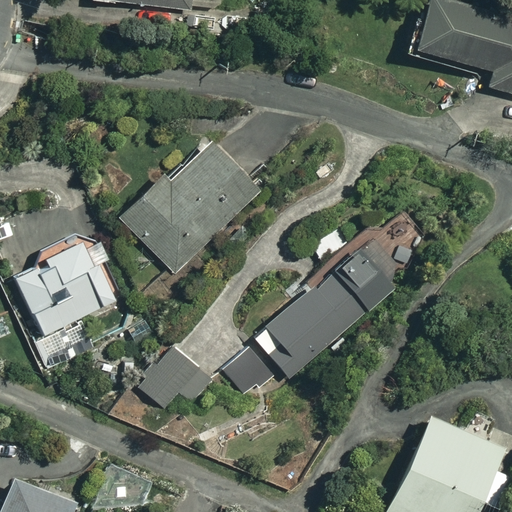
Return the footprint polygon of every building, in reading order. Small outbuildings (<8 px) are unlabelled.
[(186,0),(112,0),(185,8),(186,0)] [(511,18),(448,0),(414,0),(399,52),(437,63),(439,55),(485,68),(480,85),(511,93),(511,18)] [(253,190),(199,138),(158,181),(147,170),(107,211),(173,274),(253,190)] [(114,294),(80,229),(2,270),(37,336),(32,339),(48,369),(85,350),(69,318),(114,294)] [(280,372),(286,378),(388,286),(348,243),(247,335),(253,341),(280,372)] [(280,372),(253,341),(222,369),(249,400),(280,372)] [(205,379),(168,346),(134,385),(171,418),(205,379)] [(470,511),(498,446),(414,411),(371,511),(470,511)] [(60,511),(65,499),(1,475),(0,477),(0,511),(60,511)]
